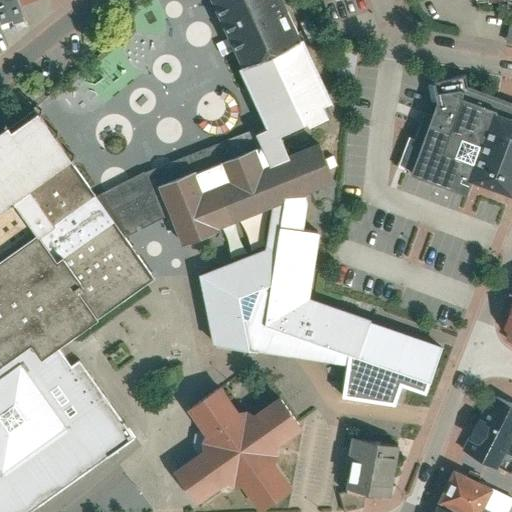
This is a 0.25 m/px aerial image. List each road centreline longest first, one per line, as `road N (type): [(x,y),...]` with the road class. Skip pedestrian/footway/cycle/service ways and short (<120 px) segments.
road 1 (residential): [(476,341),(409,511)]
road 2 (residential): [(381,0),(404,36),(511,73)]
road 3 (residential): [(95,0),(0,77)]
